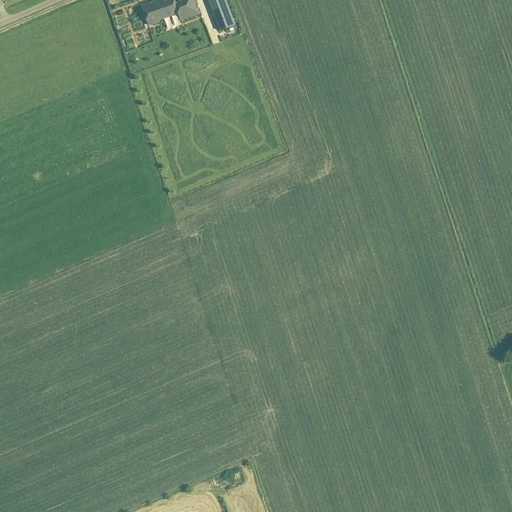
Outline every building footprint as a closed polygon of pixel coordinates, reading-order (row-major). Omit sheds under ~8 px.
[(193,0),(188,0),(174,5),(171,0),(159,0),(141,6),(148,25),(158,22),(178,15),(180,20),(199,14),(193,0)] [(231,15),(224,0),(212,0),(209,1),(216,20),(231,15)] [(235,26),(231,15),(216,20),(220,31),(235,26)] [(213,19),(194,23),(197,36),(216,32),(213,19)] [(155,47),(144,50),(148,62),(159,59),(155,47)]
